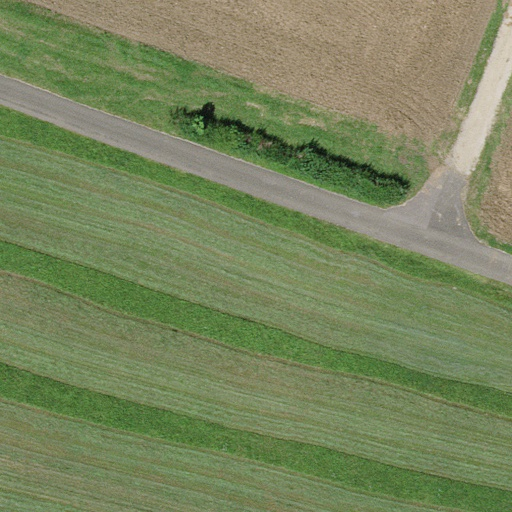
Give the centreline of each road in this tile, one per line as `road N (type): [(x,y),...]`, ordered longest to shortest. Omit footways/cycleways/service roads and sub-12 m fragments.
road 1 (track): [(0,88),(511,264)]
road 2 (track): [(424,233),(511,13)]
